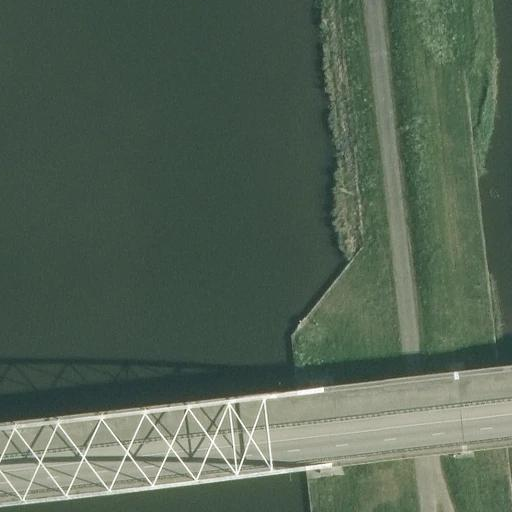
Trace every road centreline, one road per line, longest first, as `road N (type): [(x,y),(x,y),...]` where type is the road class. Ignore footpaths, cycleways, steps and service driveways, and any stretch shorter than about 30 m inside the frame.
road 1 (tertiary): [(0,481),(511,424)]
road 2 (unclassified): [(429,511),(373,0)]
